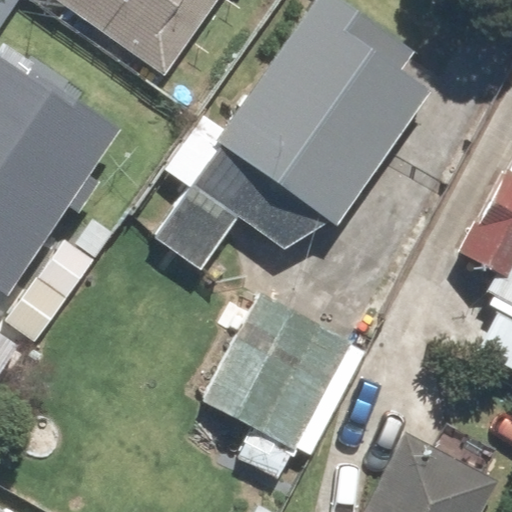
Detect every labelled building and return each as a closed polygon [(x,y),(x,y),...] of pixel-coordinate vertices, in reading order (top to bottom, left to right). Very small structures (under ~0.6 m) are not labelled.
[(53,0),(156,78),(215,0),(53,0)] [(354,0),(329,0),(188,174),(276,245),(427,59),(354,0)] [(0,291),(15,301),(121,140),(0,61),(0,291)] [(511,156),(495,149),(452,253),(492,269),(482,291),(511,304),(511,156)] [(205,392),(299,442),(348,349),(255,300),(205,392)] [(511,317),(501,311),(478,350),(511,369),(511,317)] [(346,511),(486,511),(502,484),(395,425),(346,511)]
